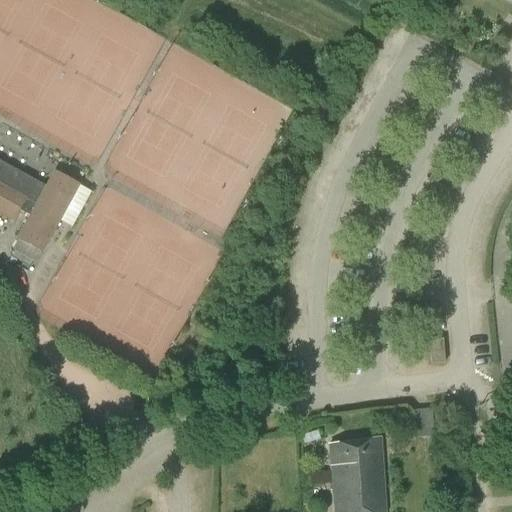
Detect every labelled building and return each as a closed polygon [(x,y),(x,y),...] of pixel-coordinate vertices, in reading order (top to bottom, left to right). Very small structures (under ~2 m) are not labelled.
[(0,165),(0,183),(26,197),(25,200),(35,205),(44,189),(0,165)] [(78,186),(53,172),(44,189),(35,205),(25,200),(26,197),(0,183),(0,215),(12,222),(18,211),(29,217),(16,240),(17,240),(11,250),(34,263),(40,253),(41,253),(78,186)] [(442,340),(428,341),(430,365),(443,364),(442,340)] [(58,412),(52,400),(47,402),(53,414),(58,412)] [(432,411),(414,412),(415,437),(433,437),(432,411)] [(384,511),(380,438),(328,446),(333,511),(384,511)]
